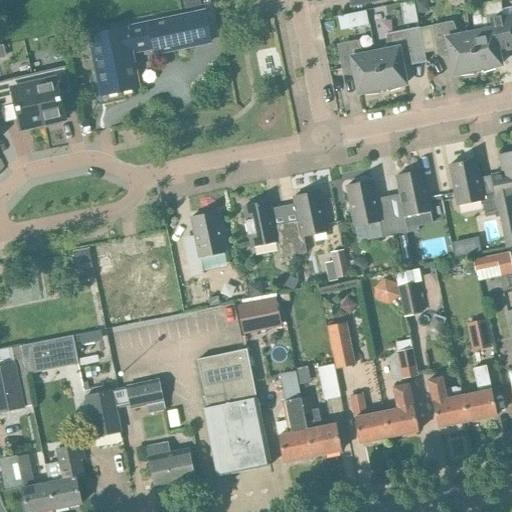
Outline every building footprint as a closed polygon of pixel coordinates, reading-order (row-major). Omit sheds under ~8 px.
[(183,0),(179,1),(181,9),(205,5),(203,0),(183,0)] [(481,31),(470,33),(477,69),(501,65),(498,53),(511,49),(511,14),(503,17),(500,1),(479,5),(481,16),(481,31)] [(338,15),(341,30),(370,23),(366,8),(338,15)] [(90,36),(102,95),(138,87),(130,52),(154,47),(155,53),(210,41),(204,12),(90,36)] [(432,25),(433,31),(437,51),(449,49),(454,74),(477,69),(470,33),(459,36),(453,22),(453,21),(432,25)] [(412,56),(410,47),(423,44),(419,28),(386,34),(386,36),(386,50),(375,52),(382,89),(406,84),(401,58),(412,56)] [(359,93),(382,89),(375,52),(363,55),(358,41),(358,40),(356,40),(336,44),(342,70),(353,68),(359,93)] [(54,69),(31,74),(43,125),(66,121),(64,114),(60,94),(71,91),(66,66),(54,69)] [(31,74),(0,81),(0,109),(0,111),(2,111),(1,107),(15,104),(21,130),(43,125),(31,74)] [(88,119),(74,122),(77,136),(91,133),(88,119)] [(492,181),(499,214),(506,247),(511,245),(511,210),(509,195),(511,194),(511,151),(499,154),(504,178),(492,181)] [(485,217),(493,215),(499,214),(492,181),(480,183),(475,159),(449,165),(458,206),(482,201),(485,217)] [(389,201),(394,223),(396,235),(402,268),(412,266),(406,233),(418,230),(416,214),(430,211),(426,190),(422,170),(397,175),(401,199),(389,201)] [(347,185),(355,226),(380,221),(372,180),(347,185)] [(303,237),(327,232),(319,191),(294,196),(299,219),(286,222),(293,256),(307,253),(303,237)] [(269,201),(244,206),(252,247),(276,242),(279,259),(293,256),(286,222),(274,224),(269,201)] [(190,277),(204,274),(201,258),(225,253),(220,231),(217,212),(191,217),(196,240),(184,243),(190,277)] [(382,238),(396,235),(394,223),(380,226),(382,238)] [(466,238),(453,241),(456,253),(469,250),(466,238)] [(116,258),(121,287),(148,282),(151,293),(167,290),(159,249),(116,258)] [(331,275),(345,274),(344,251),(330,252),(331,275)] [(511,264),(509,252),(473,260),(476,273),(477,273),(498,268),(500,276),(511,273),(511,264)] [(76,260),(78,271),(93,268),(93,270),(111,266),(109,254),(76,260)] [(423,313),(415,270),(395,274),(403,317),(423,313)] [(288,275),(283,285),(294,290),(299,280),(288,275)] [(386,279),(373,284),(380,303),(393,299),(386,279)] [(261,281),(247,285),(250,299),(265,296),(261,281)] [(210,307),(235,302),(234,297),(226,299),(226,297),(219,299),(218,296),(209,298),(210,307)] [(276,298),(236,306),(243,334),(282,327),(276,298)] [(432,316),(427,329),(441,335),(446,321),(432,316)] [(485,319),(468,323),(474,349),(491,346),(485,319)] [(338,369),(356,365),(348,324),(330,327),(338,369)] [(73,336),(21,346),(27,375),(79,364),(75,344),(73,336)] [(11,347),(0,349),(0,412),(31,405),(20,346),(12,348),(11,347)] [(417,377),(411,348),(397,351),(403,380),(417,377)] [(247,350),(198,360),(208,408),(203,409),(217,476),(270,465),(262,423),(258,404),(247,350)] [(334,365),(318,368),(324,400),(340,397),(334,365)] [(95,366),(84,368),(87,378),(97,376),(95,366)] [(309,367),(299,367),(299,385),(309,385),(309,367)] [(457,388),(460,397),(464,422),(497,415),(492,390),(490,391),(486,369),(474,372),(479,393),(462,396),(460,387),(457,388)] [(433,402),(434,407),(438,427),(464,422),(460,397),(457,388),(456,386),(448,388),(444,393),(442,393),(440,379),(429,381),(433,402)] [(124,388),(129,410),(147,406),(148,414),(165,411),(158,381),(124,388)] [(397,411),(384,413),(389,437),(419,431),(414,407),(412,407),(408,386),(392,389),(397,411)] [(111,390),(84,396),(92,436),(120,431),(111,390)] [(359,443),(389,437),(384,413),(366,417),(362,395),(350,398),(359,443)] [(312,409),(310,396),(301,398),(307,429),(312,456),(341,451),(335,424),(322,426),(318,408),(312,409)] [(312,456),(307,429),(301,398),(282,401),(288,433),(279,435),(284,462),(312,456)] [(147,447),(151,469),(155,488),(194,480),(188,449),(170,453),(168,443),(147,447)] [(57,450),(60,463),(45,466),(48,483),(54,509),(81,504),(76,478),(83,476),(80,457),(77,445),(57,450)] [(28,455),(17,458),(23,487),(22,487),(27,511),(40,511),(54,509),(48,483),(35,486),(28,455)]
